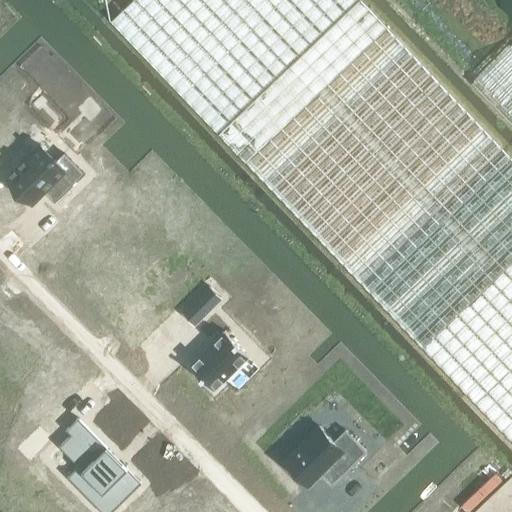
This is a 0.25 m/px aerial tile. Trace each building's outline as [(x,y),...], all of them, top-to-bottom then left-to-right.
[(511,157),(362,0),(133,0),(113,20),(248,160),(511,437),(511,157)] [(511,42),(472,82),(511,122),(511,42)] [(58,196),(84,171),(65,152),(57,160),(55,158),(53,155),(53,156),(42,144),(8,177),(16,185),(15,185),(25,195),(33,202),(46,190),(47,191),(50,188),(58,196)] [(70,214),(34,249),(51,266),(87,231),(70,214)] [(129,239),(97,271),(116,289),(132,273),(151,291),(166,276),(158,268),(184,242),(163,220),(137,247),(129,239)] [(195,323),(213,305),(202,293),(184,312),(195,323)] [(214,389),(250,354),(225,329),(190,364),(214,389)] [(33,381),(41,374),(0,332),(0,377),(1,378),(0,379),(0,415),(8,424),(42,390),(33,381)] [(122,469),(107,454),(112,450),(79,416),(66,428),(71,433),(60,445),(83,469),(78,474),(99,495),(104,490),(118,505),(142,481),(127,465),(122,469)] [(332,484),(367,450),(346,429),(335,440),(320,425),(284,460),(309,484),(321,472),(323,474),(326,471),(335,479),(331,483),(332,484)]
